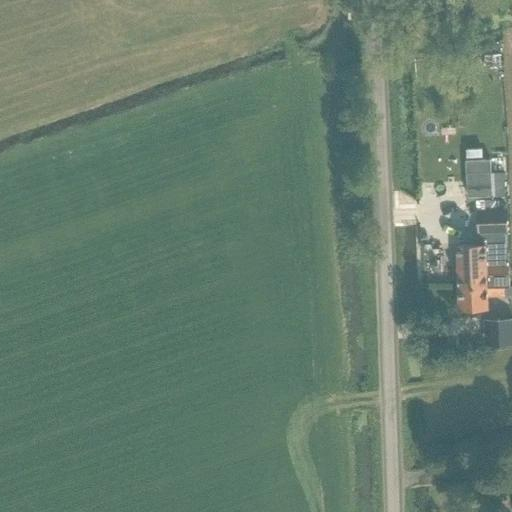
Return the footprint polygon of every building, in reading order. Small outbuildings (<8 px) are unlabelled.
[(492,171),(493,196),(505,196),(504,171),(492,171)] [(475,210),(476,236),(508,234),(508,209),(475,210)] [(508,265),(457,267),(458,288),(504,287),(509,287),(508,265)] [(487,296),(504,295),(504,287),(458,288),(459,310),(488,309),(487,296)] [(511,344),(511,318),(483,319),(484,346),(511,344)]
